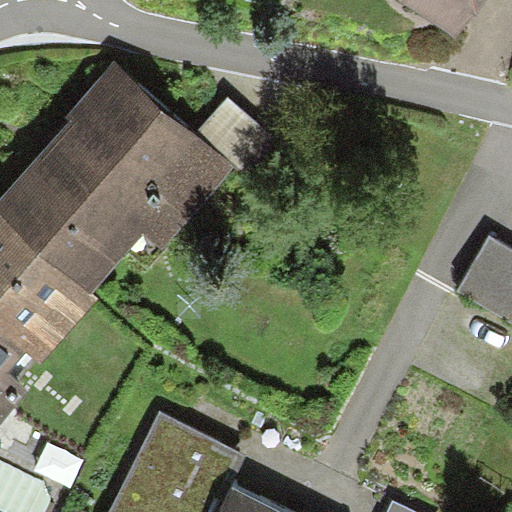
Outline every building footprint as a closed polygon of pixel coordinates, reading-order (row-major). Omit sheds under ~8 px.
[(434,0),(458,14),(466,0),(434,0)] [(119,67),(0,204),(0,396),(17,376),(10,370),(144,215),(162,229),(224,158),(196,134),(119,67)] [(225,100),(196,134),(224,158),(238,170),(267,137),(225,100)] [(511,252),(486,238),(461,283),(511,310),(511,252)] [(223,511),(235,488),(248,464),(161,421),(116,511),(223,511)] [(283,511),(235,488),(223,511),(283,511)]
